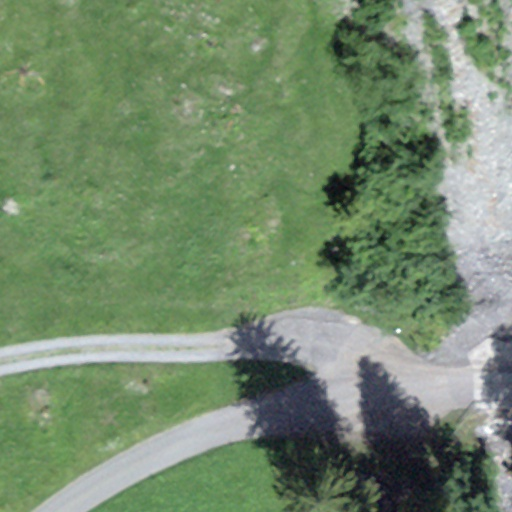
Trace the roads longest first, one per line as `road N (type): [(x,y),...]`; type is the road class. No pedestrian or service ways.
road 1 (unclassified): [(511,386),(396,384),(224,429),(130,471),(69,511)]
road 2 (track): [(0,362),(297,339),(353,346),(396,384)]
